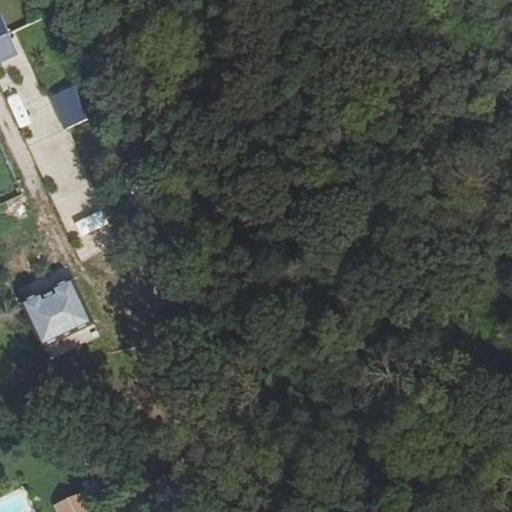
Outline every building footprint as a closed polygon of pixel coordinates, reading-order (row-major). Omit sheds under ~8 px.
[(0,40),(11,35),(2,17),(0,17),(0,40)] [(0,63),(20,54),(11,35),(0,40),(0,63)] [(88,122),(73,89),(52,99),(67,131),(88,122)] [(54,199),(75,244),(111,228),(78,155),(62,163),(69,178),(58,184),(63,195),(54,199)] [(44,346),(94,323),(73,279),(54,288),(59,297),(47,303),(42,294),(23,302),(44,346)]
